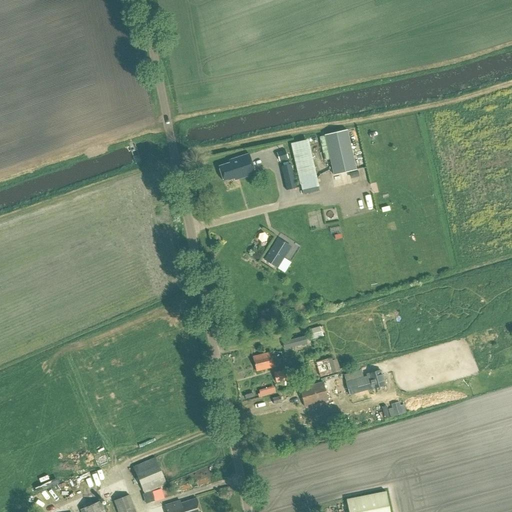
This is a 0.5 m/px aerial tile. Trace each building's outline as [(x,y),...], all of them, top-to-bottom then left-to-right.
[(350,131),(326,136),(335,176),(358,171),(350,131)] [(317,187),(307,140),(289,144),(299,191),(317,187)] [(277,152),(279,161),(288,159),(286,151),(283,152),(283,150),(277,152)] [(218,167),(223,182),(228,180),(228,181),(234,179),(235,181),(255,174),(249,154),(229,161),(229,163),(218,167)] [(279,167),(284,191),(295,189),(290,165),(279,167)] [(318,210),(311,211),(312,224),(319,224),(318,210)] [(277,239),(264,260),(277,268),(291,247),(277,239)] [(313,337),(326,334),(323,325),(311,328),(313,337)] [(252,357),(256,372),(274,367),(270,353),(252,357)] [(273,373),(276,383),(287,380),(285,370),(273,373)] [(368,376),(372,389),(384,385),(380,371),(368,374),(368,376)] [(302,388),(307,408),(330,403),(328,395),(340,392),(336,379),(302,388)] [(388,409),(390,417),(406,413),(404,404),(400,405),(399,402),(390,404),(391,408),(388,409)] [(133,467),(144,494),(166,484),(155,458),(133,467)] [(142,495),(145,504),(154,501),(151,492),(142,495)] [(346,500),(348,511),(389,511),(385,492),(346,500)] [(135,511),(129,496),(113,501),(116,511),(135,511)] [(165,506),(166,511),(200,511),(196,499),(180,504),(180,501),(165,506)] [(104,511),(100,501),(74,511),(104,511)]
